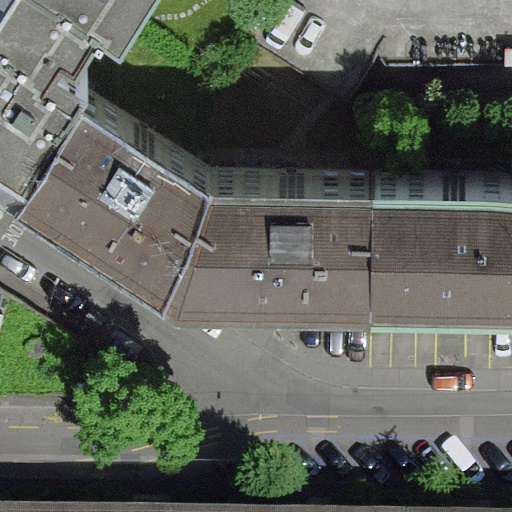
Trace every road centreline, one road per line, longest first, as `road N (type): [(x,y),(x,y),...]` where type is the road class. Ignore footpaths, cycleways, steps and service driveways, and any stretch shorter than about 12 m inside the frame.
road 1 (residential): [(0,220),(234,380),(308,421)]
road 2 (residential): [(308,421),(211,441),(0,445)]
road 3 (residential): [(511,429),(308,421)]
